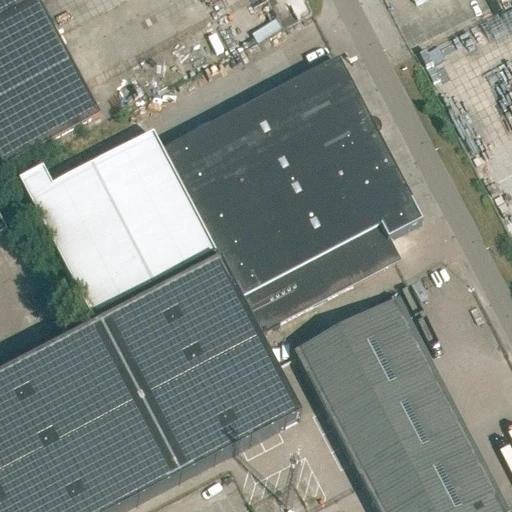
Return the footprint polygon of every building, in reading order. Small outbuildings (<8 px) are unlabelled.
[(0,0),(0,162),(4,169),(101,117),(39,1),(41,0),(0,0)] [(411,0),(416,8),(432,0),(411,0)] [(429,49),(414,57),(429,83),(443,75),(429,49)] [(41,174),(17,187),(90,325),(216,259),(257,342),(279,330),(278,327),(355,288),(401,264),(391,244),(423,227),(337,67),(270,102),(232,121),(163,157),(161,159),(151,140),(50,193),(41,174)] [(511,102),(510,98),(494,104),(511,143),(509,144),(511,152),(511,102)] [(0,381),(0,511),(129,511),(300,424),(257,342),(216,259),(90,325),(94,333),(0,381)] [(374,511),(480,511),(378,317),(295,361),(374,511)]
